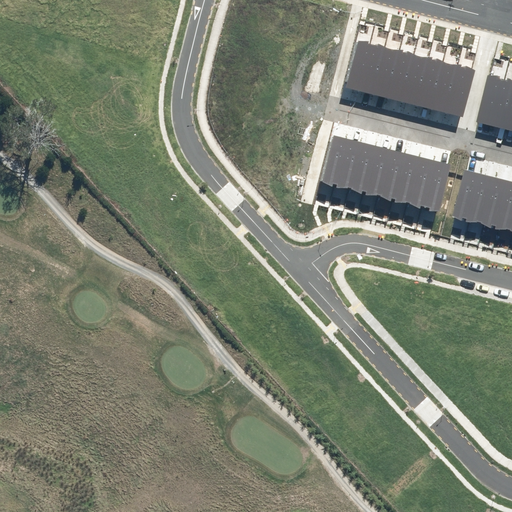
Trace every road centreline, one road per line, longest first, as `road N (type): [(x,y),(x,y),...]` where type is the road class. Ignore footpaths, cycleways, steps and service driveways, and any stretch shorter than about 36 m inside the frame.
road 1 (residential): [(203,0),(178,78),(187,139),(304,272)]
road 2 (residential): [(304,272),(483,467),(511,480)]
road 3 (residential): [(304,272),(338,242),(362,239),(511,276)]
